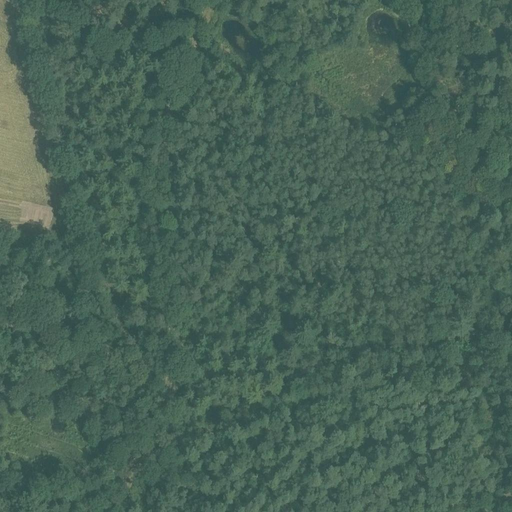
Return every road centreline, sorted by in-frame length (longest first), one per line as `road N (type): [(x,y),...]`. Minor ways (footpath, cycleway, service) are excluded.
road 1 (track): [(195,0),(144,135),(165,401),(122,459),(25,508),(0,504)]
road 2 (track): [(511,142),(439,86),(395,0)]
